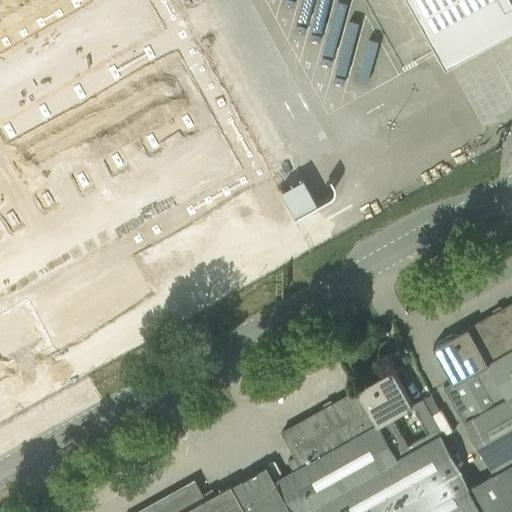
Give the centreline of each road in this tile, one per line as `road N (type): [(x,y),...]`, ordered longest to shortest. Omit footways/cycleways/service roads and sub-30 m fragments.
road 1 (residential): [(0,474),(511,187)]
road 2 (unknown): [(373,265),(475,435)]
road 3 (unknown): [(257,404),(94,511)]
